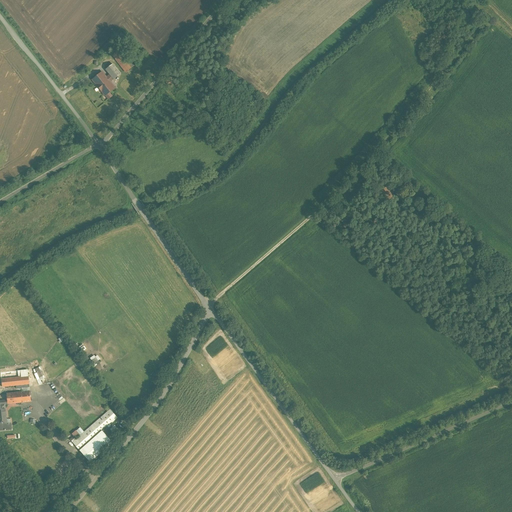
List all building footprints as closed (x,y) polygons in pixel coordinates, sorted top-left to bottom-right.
[(118,51),(112,57),(126,73),(133,68),(118,51)] [(110,75),(106,78),(107,78),(110,82),(121,74),(113,64),(106,69),(110,75)] [(93,80),(97,85),(107,78),(106,78),(102,73),(93,80)] [(110,82),(107,78),(97,85),(108,99),(112,96),(109,92),(115,88),(110,82)] [(29,378),(3,379),(3,388),(16,387),(16,389),(29,388),(29,378)] [(30,394),(7,396),(7,401),(0,401),(0,405),(6,405),(30,403),(30,394)] [(0,405),(0,430),(12,430),(11,425),(7,425),(6,405),(0,405)] [(118,419),(110,410),(72,442),(91,463),(117,441),(107,429),(118,419)]
